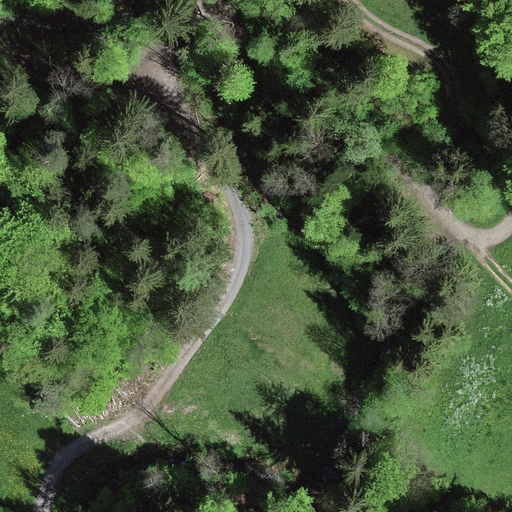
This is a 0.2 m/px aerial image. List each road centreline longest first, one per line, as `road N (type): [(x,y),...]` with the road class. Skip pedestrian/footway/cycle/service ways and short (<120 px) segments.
road 1 (track): [(0,28),(89,79),(141,90),(197,132),(237,201),(252,249),(233,284),(204,305),(135,421),(68,449),(43,483),(35,511)]
road 2 (track): [(511,220),(504,235),(477,236),(222,9),(200,9),(141,90)]
road 3 (track): [(343,0),(426,49),(451,90),(462,142),(511,194)]
